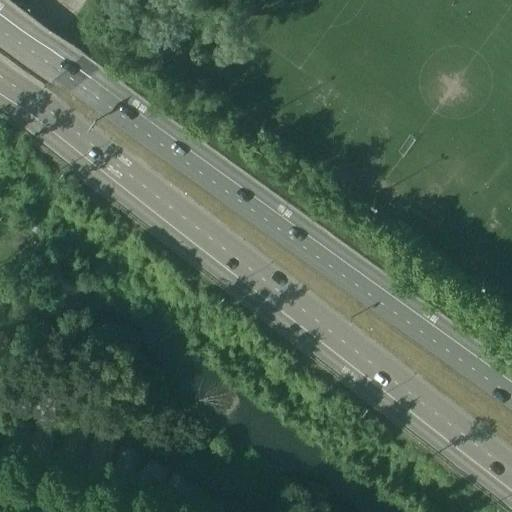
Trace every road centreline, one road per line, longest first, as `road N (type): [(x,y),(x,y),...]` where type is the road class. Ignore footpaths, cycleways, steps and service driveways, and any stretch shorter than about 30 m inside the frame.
road 1 (trunk): [(0,76),(511,471)]
road 2 (trunk): [(511,401),(0,26)]
